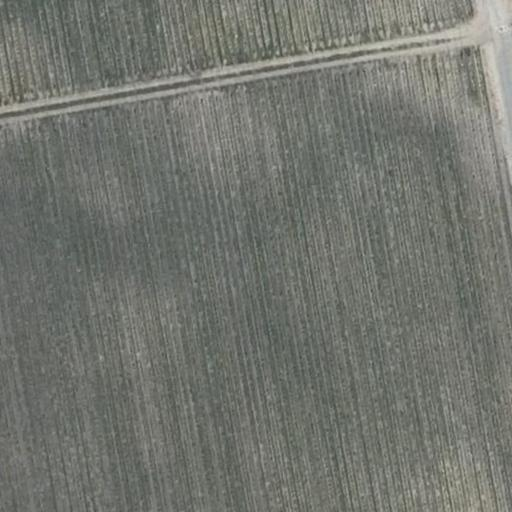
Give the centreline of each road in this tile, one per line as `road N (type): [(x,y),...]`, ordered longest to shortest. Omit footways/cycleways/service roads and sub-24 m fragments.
road 1 (track): [(0,115),(487,33)]
road 2 (track): [(511,202),(480,0)]
